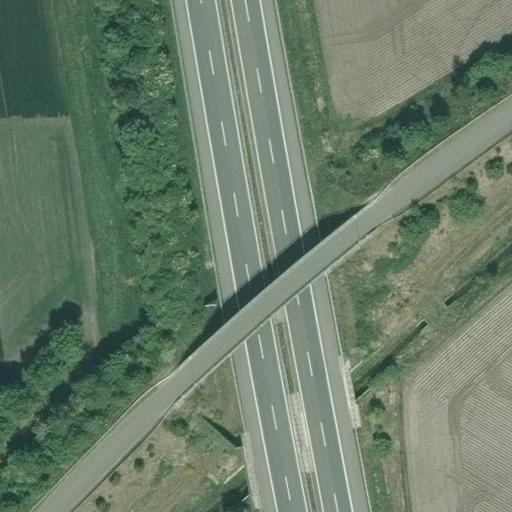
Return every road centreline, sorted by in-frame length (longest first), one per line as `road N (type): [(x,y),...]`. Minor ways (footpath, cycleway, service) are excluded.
road 1 (motorway): [(200,0),(293,511)]
road 2 (motorway): [(338,511),(245,0)]
road 3 (unclassified): [(386,207),(187,376),(51,511)]
road 4 (residential): [(386,207),(511,118)]
